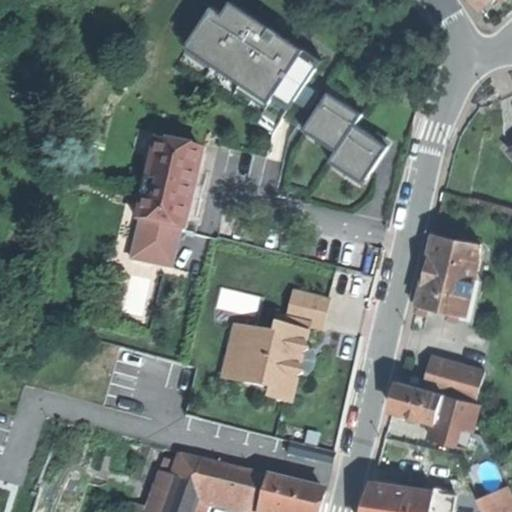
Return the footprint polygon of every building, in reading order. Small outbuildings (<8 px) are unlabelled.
[(210,7),(182,50),(265,106),(270,97),(301,51),(226,0),(218,12),(210,7)] [(301,51),(270,97),(273,99),(287,108),(291,103),(303,85),(318,62),(301,51)] [(317,94),(303,85),(291,103),(305,112),(317,94)] [(357,116),(327,95),(302,131),(332,152),(352,123),(357,116)] [(287,108),(273,99),(267,108),(281,117),(287,108)] [(386,146),(352,123),(332,152),(327,158),(361,182),(386,146)] [(205,154),(157,142),(138,221),(186,232),(195,193),(205,154)] [(484,245),(434,235),(425,278),(417,316),(427,318),(448,322),(467,326),(475,290),(484,245)] [(482,292),(475,290),(467,326),(448,322),(447,330),(473,335),(482,292)] [(310,328),(310,329),(322,333),(330,302),(297,294),(290,323),(310,328)] [(292,403),(298,378),(304,374),(301,368),(302,362),(303,354),(310,349),(306,343),(310,329),(310,328),(290,323),(288,323),(287,329),(277,327),(276,336),(252,331),(249,344),(246,345),(241,353),(240,362),(243,369),(240,382),(274,389),(272,399),(292,403)] [(240,382),(243,369),(240,362),(241,353),(246,345),(249,344),(252,331),(238,328),(226,378),(240,382)] [(484,373),(485,370),(434,357),(426,388),(445,393),(467,399),(477,402),(484,373)] [(445,394),(400,383),(396,397),(393,410),(437,422),(445,394)] [(482,403),(477,402),(467,399),(445,393),(445,394),(437,422),(433,439),(470,449),(482,403)] [(201,511),(207,498),(209,489),(195,485),(201,461),(181,455),(161,511),(201,511)] [(209,489),(207,498),(251,509),(259,476),(201,461),(195,485),(209,489)] [(268,478),(259,476),(251,509),(260,511),(268,478)] [(321,511),(326,493),(268,478),(260,511),(259,511),(321,511)] [(366,511),(432,511),(436,492),(374,484),(368,507),(366,511)] [(511,511),(511,492),(509,486),(481,499),(486,511),(511,511)] [(454,511),(457,495),(436,492),(432,511),(454,511)]
